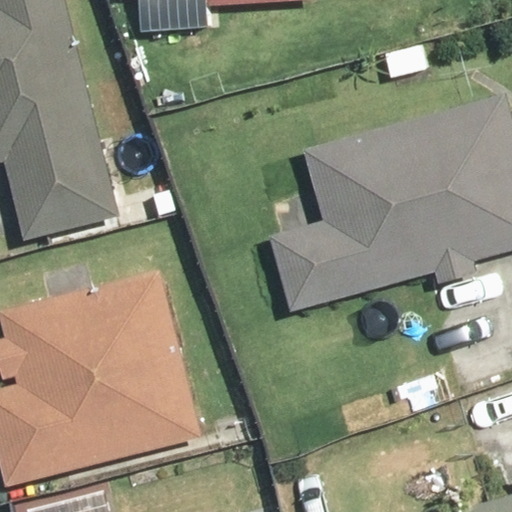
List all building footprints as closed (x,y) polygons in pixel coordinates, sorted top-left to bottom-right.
[(121,216),(66,0),(0,0),(0,164),(5,163),(25,240),(121,216)] [(135,74),(90,85),(104,139),(148,128),(135,74)] [(511,98),(510,90),(306,147),(326,220),(265,237),(287,314),(511,252),(511,98)] [(203,433),(161,266),(1,306),(9,335),(0,337),(0,359),(5,378),(19,374),(20,381),(0,386),(0,448),(8,482),(203,433)] [(511,511),(511,493),(455,510),(456,511),(511,511)]
